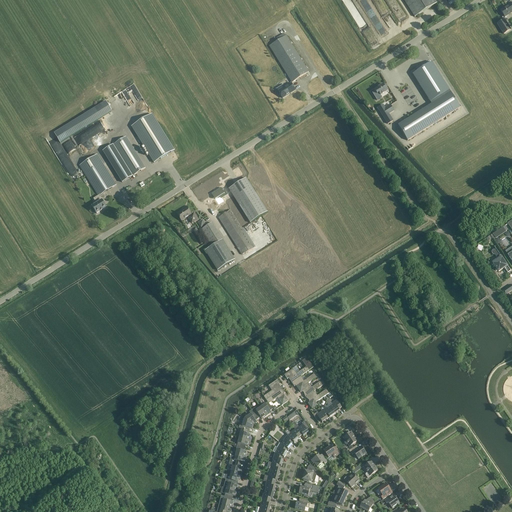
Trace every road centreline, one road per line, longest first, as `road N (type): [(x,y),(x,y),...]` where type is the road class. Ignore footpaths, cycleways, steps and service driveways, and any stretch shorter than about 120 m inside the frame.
road 1 (unclassified): [(0,301),(480,0)]
road 2 (residential): [(238,511),(257,434),(297,402)]
